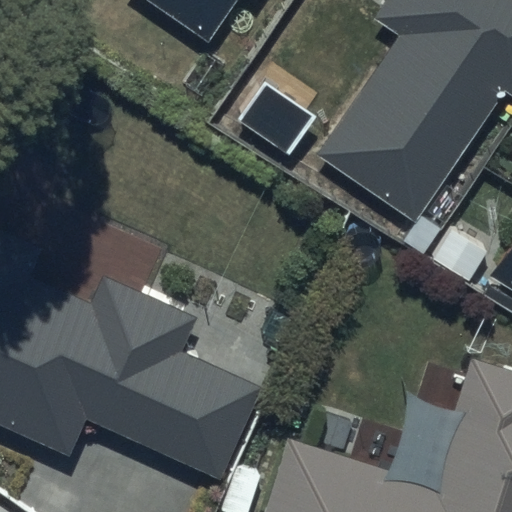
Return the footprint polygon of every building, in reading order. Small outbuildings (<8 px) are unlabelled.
[(156,0),(206,34),(229,0),(156,0)] [(397,23),(318,143),(418,209),(502,83),(511,89),(511,0),(380,0),(374,8),(397,23)] [(0,421),(63,450),(82,409),(219,471),(278,341),(109,264),(96,293),(44,269),(58,237),(0,210),(0,421)] [(511,223),(487,264),(511,278),(511,223)] [(292,433),(265,511),(511,511),(511,352),(479,342),(460,400),(412,384),(387,460),(370,454),(381,423),(318,402),(306,437),(292,433)]
